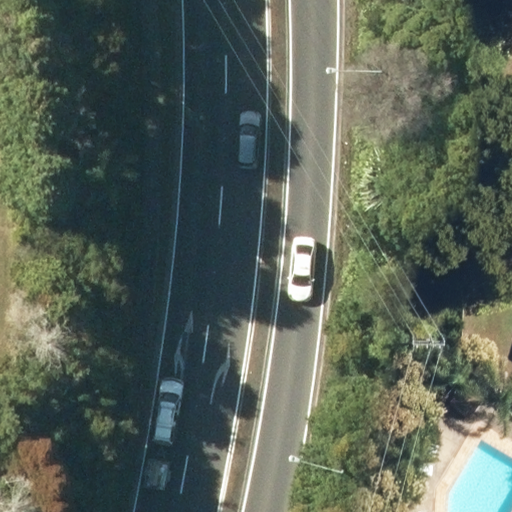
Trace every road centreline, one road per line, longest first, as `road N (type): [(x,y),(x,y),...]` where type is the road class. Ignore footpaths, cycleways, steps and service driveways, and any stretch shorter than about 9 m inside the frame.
road 1 (primary): [(177,511),(225,226),(225,0)]
road 2 (primary): [(318,0),(308,266),(292,409),(270,511)]
